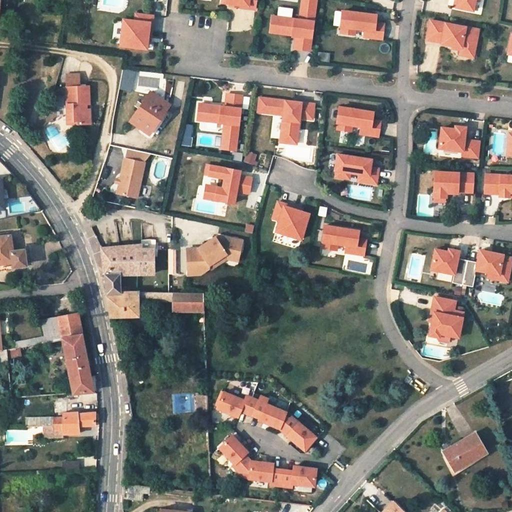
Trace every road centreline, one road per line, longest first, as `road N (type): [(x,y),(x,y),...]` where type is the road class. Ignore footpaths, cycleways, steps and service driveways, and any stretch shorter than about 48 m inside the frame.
road 1 (secondary): [(88,283),(110,387),(107,511)]
road 2 (residential): [(199,42),(208,67),(402,92)]
road 3 (residential): [(394,219),(383,310),(413,364),(449,392)]
road 4 (unclassified): [(325,511),(408,417),(449,392)]
road 5 (secondary): [(0,145),(54,210),(88,283)]
road 6 (residential): [(402,92),(394,219)]
